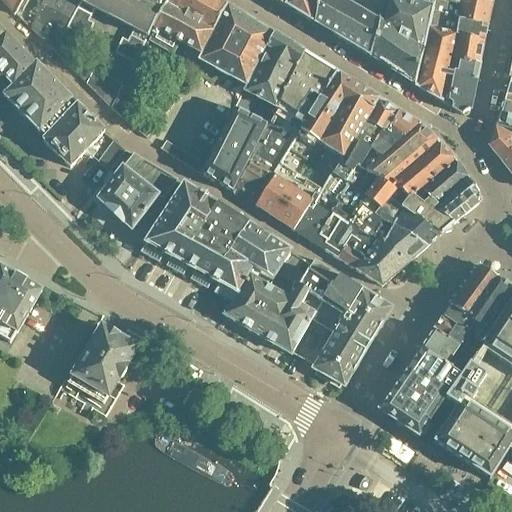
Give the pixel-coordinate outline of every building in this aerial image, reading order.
[(5,0),(4,5),(14,16),(22,0),(5,0)] [(79,0),(44,0),(38,13),(30,30),(54,53),(66,29),(65,28),(79,0)] [(153,29),(168,0),(79,0),(65,28),(66,29),(67,29),(85,42),(94,25),(89,23),(91,19),(129,39),(127,44),(121,41),(114,56),(133,66),(152,29),(153,29)] [(200,56),(226,8),(213,0),(168,0),(153,29),(154,30),(152,34),(154,34),(149,41),(172,54),(178,43),(200,56)] [(322,0),(287,0),(284,7),(314,26),(322,0)] [(368,59),(378,23),(347,5),(339,0),(322,0),(314,26),(316,27),(317,26),(326,31),(336,38),(336,39),(338,40),(338,39),(345,44),(346,45),(347,44),(366,56),(366,57),(368,59)] [(420,50),(431,8),(427,7),(407,2),(399,0),(383,0),(378,23),(368,59),(414,86),(423,51),(420,50)] [(449,59),(452,36),(455,21),(458,5),(437,0),(429,0),(427,7),(431,8),(420,50),(423,51),(414,86),(442,103),(449,59)] [(486,28),(491,0),(459,0),(458,5),(455,21),(486,28)] [(245,86),(272,37),(268,35),(269,35),(263,32),(264,31),(260,29),(260,30),(254,26),(255,24),(244,19),(226,8),(200,56),(198,61),(217,71),(217,72),(219,73),(220,73),(225,76),(226,77),(227,77),(245,86)] [(482,44),(486,28),(455,21),(452,36),(482,44)] [(33,66),(5,35),(0,40),(0,75),(12,88),(34,67),(33,66)] [(478,67),(480,51),(482,44),(452,36),(449,59),(478,67)] [(275,107),(303,55),(272,37),(245,86),(238,101),(270,119),(275,107)] [(321,95),(334,75),(307,58),(303,55),(275,107),(270,119),(267,126),(253,160),(273,172),(274,173),(279,165),(294,139),(304,123),(295,119),(312,90),(321,95)] [(468,114),(478,67),(449,59),(442,103),(444,104),(463,116),(464,116),(464,115),(467,114),(468,114)] [(77,106),(55,85),(55,86),(34,65),(33,66),(34,67),(12,88),(6,95),(5,94),(3,97),(24,117),(37,130),(37,131),(44,139),(77,106)] [(341,161),(344,157),(377,100),(358,89),(354,87),(354,86),(352,85),(334,75),(321,95),(312,90),(295,119),(304,123),(294,139),(308,148),(312,143),(341,161)] [(103,95),(101,99),(110,108),(122,85),(111,79),(103,95)] [(511,104),(511,81),(509,81),(503,102),(511,104)] [(370,151),(396,113),(395,112),(393,111),(391,109),(382,103),(381,103),(378,102),(379,101),(377,100),(344,157),(357,164),(367,149),(370,151)] [(152,131),(117,102),(112,110),(146,139),(152,132),(152,131)] [(511,116),(511,104),(503,102),(500,113),(511,116)] [(87,159),(95,152),(91,147),(93,144),(94,145),(102,137),(101,136),(105,133),(77,106),(44,139),(42,141),(69,168),(72,165),(75,163),(83,155),(87,159)] [(253,160),(267,126),(234,110),(201,175),(233,194),(253,160)] [(366,170),(404,138),(417,126),(413,122),(396,113),(370,151),(367,149),(357,164),(366,170)] [(511,132),(511,116),(500,113),(496,127),(511,132)] [(416,161),(436,143),(417,126),(404,138),(366,170),(370,172),(390,184),(395,180),(416,161)] [(511,137),(509,134),(495,129),(488,148),(511,176),(511,137)] [(109,171),(126,151),(114,142),(98,162),(109,171)] [(204,166),(166,142),(161,150),(200,175),(204,166)] [(422,189),(453,162),(452,161),(438,145),(436,143),(416,161),(395,180),(403,191),(409,198),(410,199),(412,197),(422,189)] [(177,182),(133,155),(123,168),(115,178),(111,175),(101,188),(105,191),(98,200),(130,230),(157,196),(162,199),(177,182)] [(368,197),(378,183),(363,173),(366,170),(357,164),(344,157),(341,161),(326,188),(323,192),(334,199),(339,205),(333,214),(347,222),(359,203),(362,205),(368,197)] [(233,195),(255,207),(276,174),(274,173),(273,172),(253,160),(233,195)] [(436,207),(467,181),(453,162),(422,189),(431,200),(436,207)] [(294,175),(279,165),(274,173),(276,174),(255,207),(293,231),(308,208),(312,210),(323,192),(303,180),(300,185),(291,180),(294,175)] [(478,205),(480,196),(467,181),(436,207),(435,209),(454,225),(454,226),(478,205)] [(374,214),(387,199),(395,190),(390,186),(387,189),(378,183),(368,197),(362,205),(374,214)] [(192,241),(216,206),(182,185),(140,253),(157,264),(163,254),(169,258),(164,267),(167,268),(173,259),(171,256),(184,236),(192,241)] [(454,225),(435,209),(436,207),(431,200),(423,207),(412,197),(410,199),(409,198),(401,208),(403,210),(441,235),(454,225)] [(397,207),(387,199),(374,214),(389,225),(424,251),(441,235),(403,210),(397,207)] [(409,263),(424,251),(389,225),(374,214),(362,205),(359,203),(347,222),(357,229),(375,243),(376,243),(378,240),(409,263)] [(214,282),(247,226),(216,206),(192,241),(184,236),(171,256),(173,259),(167,268),(181,277),(188,266),(195,271),(190,281),(207,290),(212,281),(214,282)] [(324,252),(339,227),(342,229),(347,222),(333,214),(329,220),(312,210),(308,208),(293,231),(324,252)] [(337,260),(357,229),(347,222),(342,229),(339,227),(324,252),(326,254),(337,260)] [(278,274),(290,253),(247,226),(214,282),(217,284),(212,293),(230,304),(248,273),(253,266),(274,280),(278,274)] [(356,271),(375,243),(357,229),(337,260),(356,271)] [(380,288),(409,263),(378,240),(376,243),(375,243),(356,271),(380,288)] [(322,303),(337,277),(314,261),(310,267),(290,253),(278,274),(294,284),(295,283),(299,285),(291,299),(266,342),(290,357),(311,321),(322,303)] [(294,284),(278,274),(274,280),(253,266),(248,273),(291,299),(299,285),(295,283),(294,284)] [(17,332),(39,293),(40,294),(41,291),(25,282),(26,281),(15,275),(15,276),(0,267),(0,338),(9,344),(15,334),(16,334),(17,332)] [(470,321),(498,280),(496,279),(496,280),(485,273),(485,272),(478,267),(450,308),(470,321)] [(230,304),(223,315),(266,342),(291,299),(248,273),(230,304)] [(390,310),(379,303),(362,293),(337,277),(322,303),(311,321),(334,334),(328,343),(359,362),(390,310)] [(499,320),(511,301),(511,290),(498,280),(470,321),(475,325),(489,334),(499,320)] [(511,445),(511,301),(499,320),(489,334),(476,354),(445,400),(457,408),(435,443),(490,479),(511,445),(511,446),(511,445)] [(475,325),(470,321),(450,308),(443,318),(468,335),(475,325)] [(468,335),(443,318),(433,332),(459,349),(468,335)] [(445,400),(476,354),(489,334),(475,325),(468,335),(459,349),(445,369),(420,352),(378,411),(419,438),(445,400)] [(87,419),(91,411),(105,419),(123,387),(116,383),(116,382),(117,382),(127,366),(126,366),(126,365),(127,366),(134,364),(139,355),(136,348),(121,340),(99,327),(67,383),(63,381),(53,398),(58,401),(62,395),(73,401),(73,402),(82,407),(78,414),(87,419)] [(445,369),(459,349),(433,332),(432,331),(431,332),(432,333),(428,338),(427,338),(428,339),(424,344),(423,344),(424,345),(420,350),(419,350),(419,351),(419,352),(420,352),(445,369)] [(359,362),(328,343),(312,370),(344,388),(359,362)] [(243,509),(254,492),(168,441),(157,458),(243,509)] [(366,491),(373,481),(367,476),(363,480),(360,484),(359,488),(366,491)]
